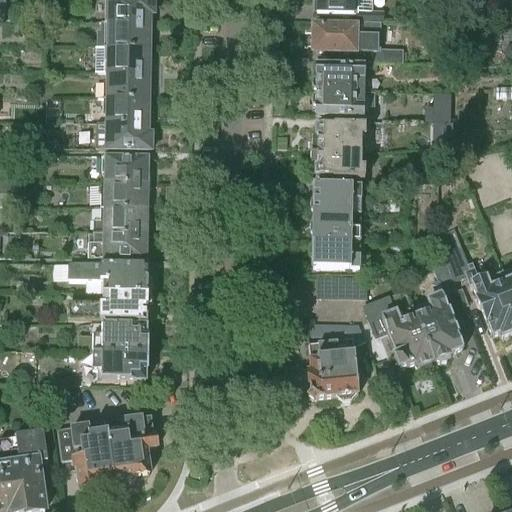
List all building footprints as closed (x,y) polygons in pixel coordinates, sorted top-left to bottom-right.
[(104,0),(104,28),(149,29),(149,17),(153,17),(154,0),(143,0),(104,0)] [(358,25),(377,25),(383,25),(384,14),(371,14),(371,0),(312,0),(313,5),(316,5),(316,17),(358,17),(358,25)] [(376,39),(377,25),(358,25),(356,25),(355,29),(313,28),(313,54),(355,55),(355,54),(359,54),(358,66),(403,66),(403,53),(376,52),(376,39)] [(97,54),(149,55),(149,29),(104,28),(101,28),(101,37),(98,37),(97,54)] [(503,53),(505,59),(510,61),(511,60),(511,46),(506,48),(503,53)] [(149,55),(97,54),(95,54),(95,77),(107,78),(148,78),(149,55)] [(315,93),(315,95),(364,96),(364,84),(364,70),(315,69),(315,81),(311,82),(311,92),(315,93)] [(148,78),(107,78),(107,103),(148,104),(148,78)] [(364,96),(315,95),(315,97),(311,98),(310,108),(314,109),(314,120),(363,121),(364,96)] [(433,96),(433,109),(450,109),(450,97),(433,96)] [(147,127),(148,104),(107,103),(106,126),(147,127)] [(147,127),(106,126),(96,126),(95,152),(151,154),(151,137),(147,137),(147,127)] [(310,154),(361,156),(362,140),(365,140),(365,128),(333,128),(333,129),(315,129),(315,138),(311,138),(310,154)] [(436,141),(436,151),(452,150),(452,141),(436,141)] [(361,171),(361,156),(310,154),(310,170),(315,171),(314,180),(332,181),(332,182),(364,183),(365,171),(361,171)] [(105,160),(105,187),(146,187),(147,161),(105,160)] [(422,176),(397,175),(397,186),(422,188),(422,176)] [(0,209),(14,210),(15,184),(0,183),(0,209)] [(146,213),(146,187),(105,187),(104,212),(146,213)] [(313,213),(313,216),(361,217),(361,189),(314,188),(313,200),(311,202),(311,211),(313,213)] [(389,214),(398,214),(398,203),(390,202),(389,214)] [(145,238),(146,213),(104,212),(104,224),(93,224),(93,236),(104,236),(104,237),(145,238)] [(360,245),(361,217),(313,216),(313,224),(310,226),(310,235),(312,237),(312,244),(360,245)] [(511,302),(501,276),(478,285),(473,272),(469,273),(453,232),(435,240),(446,270),(453,286),(466,281),(469,289),(471,288),(491,340),(498,338),(500,341),(510,338),(511,338),(511,302)] [(145,264),(145,238),(104,237),(104,246),(88,245),(88,263),(145,264)] [(360,260),(360,245),(312,244),(312,247),(309,250),(309,258),(314,262),(313,273),(359,274),(359,278),(386,279),(386,268),(370,268),(370,261),(360,260)] [(145,297),(145,296),(149,293),(149,286),(146,282),(146,270),(69,268),(69,285),(103,285),(103,297),(145,297)] [(452,286),(453,286),(446,270),(433,275),(438,285),(430,288),(435,301),(425,305),(425,306),(412,311),(434,367),(435,366),(439,368),(446,366),(448,362),(450,361),(449,358),(463,353),(442,299),(455,294),(452,286)] [(511,271),(501,276),(511,302),(511,271)] [(358,282),(358,303),(369,303),(369,282),(358,282)] [(461,292),(456,294),(463,311),(468,309),(461,292)] [(145,325),(145,312),(148,310),(148,301),(145,298),(145,297),(103,297),(103,308),(68,307),(67,324),(145,325)] [(434,367),(412,311),(397,316),(370,326),(376,341),(386,337),(395,360),(393,361),(398,373),(413,367),(416,374),(434,367)] [(308,340),(348,341),(352,351),(365,346),(358,328),(309,327),(308,340)] [(101,339),(93,339),(92,374),(101,374),(100,385),(145,386),(145,375),(148,375),(148,340),(146,340),(146,329),(102,328),(101,339)] [(308,348),(310,373),(355,368),(354,357),(338,358),(336,345),(308,348)] [(307,373),(310,397),(307,400),(313,406),(316,402),(317,402),(337,401),(342,404),(349,403),(353,399),(358,399),(355,368),(310,373),(307,373)] [(45,388),(32,389),(35,413),(48,412),(45,388)] [(105,427),(112,483),(132,480),(137,484),(145,483),(149,478),(145,453),(155,452),(154,441),(153,441),(150,421),(141,423),(141,422),(105,427)] [(112,483),(105,427),(71,431),(72,441),(59,443),(62,464),(73,463),(74,474),(77,473),(79,492),(96,489),(95,485),(112,483)] [(43,511),(37,466),(47,465),(43,434),(15,438),(15,439),(0,441),(0,473),(5,511),(43,511)]
